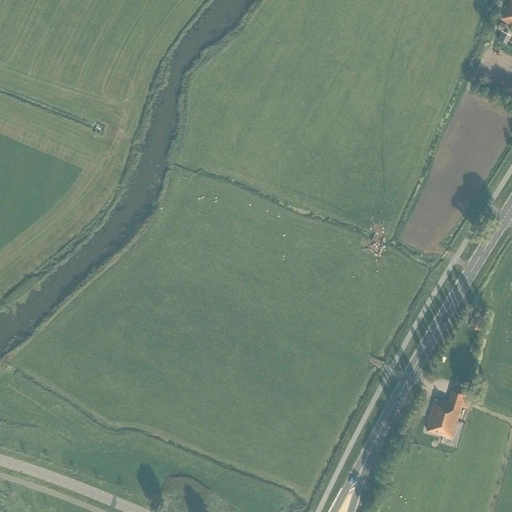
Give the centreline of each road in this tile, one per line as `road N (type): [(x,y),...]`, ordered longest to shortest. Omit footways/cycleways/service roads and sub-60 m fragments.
road 1 (secondary): [(357,476),(504,217)]
road 2 (unclassified): [(0,461),(132,511)]
